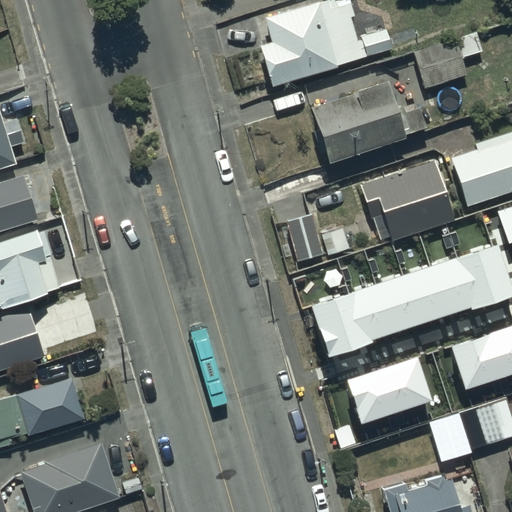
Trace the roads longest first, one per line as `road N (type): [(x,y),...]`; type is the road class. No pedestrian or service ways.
road 1 (residential): [(142,0),(294,511)]
road 2 (residential): [(198,511),(47,0)]
